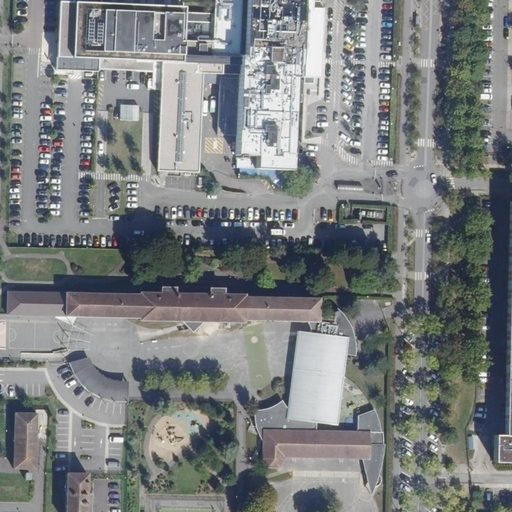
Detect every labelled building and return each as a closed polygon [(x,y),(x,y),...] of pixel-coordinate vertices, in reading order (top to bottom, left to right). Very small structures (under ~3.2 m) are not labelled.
[(217,0),(216,15),(186,14),(187,9),(103,5),(103,0),(76,0),(74,59),(163,64),(159,173),(197,175),(201,76),(239,77),(236,158),(238,158),(237,171),(283,173),(282,191),(296,191),(297,173),(293,173),(293,168),(304,168),(304,155),(293,155),(297,80),(301,80),(302,55),(303,0),(310,0),(311,4),(318,4),(318,0),(324,0),(328,0),(327,0),(217,0)] [(303,0),(302,55),(321,56),(322,12),(311,12),(311,4),(310,0),(303,0)] [(321,56),(302,55),(301,80),(312,80),(321,80),(323,56),(321,56)] [(139,121),(139,105),(120,104),(119,120),(139,121)] [(511,200),(509,201),(504,434),(494,434),(493,462),(511,462),(511,200)] [(208,287),(176,287),(160,287),(160,293),(139,292),(139,294),(7,291),(7,314),(139,317),(139,320),(244,322),(245,319),(306,321),(319,321),(319,314),(319,298),(245,296),(245,294),(224,294),(225,288),(208,288),(208,287)] [(306,331),(298,330),(285,414),(333,422),(344,360),(353,361),(354,354),(353,346),(352,340),(349,331),(346,326),(344,322),(339,316),(332,318),(319,314),(319,321),(306,321),(306,331)] [(118,403),(125,403),(128,403),(127,381),(126,382),(123,382),(116,382),(109,380),(103,377),(99,375),(94,370),(90,364),(88,359),(67,361),(68,367),(70,370),(71,374),(75,380),(80,386),(83,389),(89,394),(92,396),(99,399),(106,402),(118,403)] [(262,430),(262,457),(267,467),(278,467),(284,457),(363,458),(367,477),(366,479),(365,482),(368,481),(369,488),(371,488),(372,488),(375,487),(377,485),(377,483),(378,481),(377,479),(381,461),(384,446),(381,432),(379,432),(378,427),(376,420),(373,410),(356,417),(355,432),(262,430)] [(35,414),(15,414),(13,468),(34,468),(34,447),(37,447),(37,437),(35,437),(35,414)] [(86,474),(66,474),(65,511),(85,511),(86,502),(91,502),(91,494),(86,494),(86,474)] [(16,491),(0,490),(0,502),(16,503),(16,491)]
